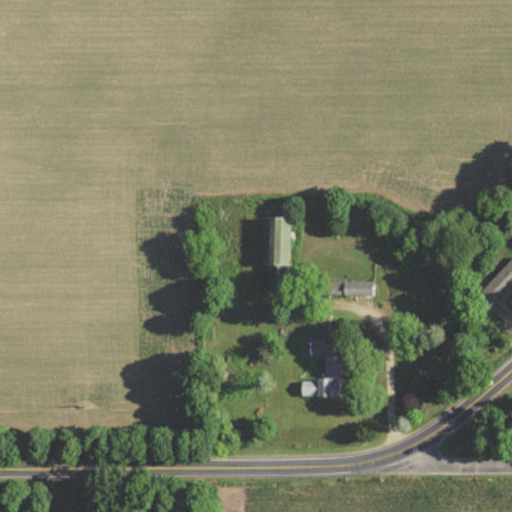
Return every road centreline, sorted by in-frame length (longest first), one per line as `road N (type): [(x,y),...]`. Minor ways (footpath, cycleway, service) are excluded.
road 1 (tertiary): [(373,461),(0,468)]
road 2 (tertiary): [(373,461),(433,430),(511,364)]
road 3 (residential): [(511,460),(373,461)]
